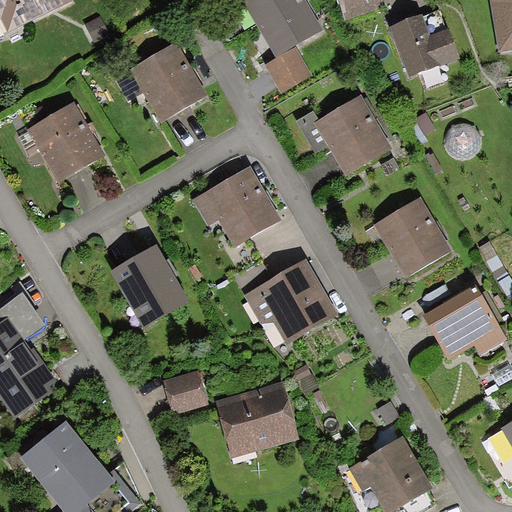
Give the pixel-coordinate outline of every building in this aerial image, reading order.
[(0,0),(0,22),(3,21),(10,35),(72,3),(70,0),(0,0)] [(251,0),(245,4),(278,61),(298,49),(324,34),(306,5),(303,0),(251,0)] [(383,0),(337,0),(345,22),(386,8),(383,0)] [(511,0),(490,0),(499,55),(511,52),(511,0)] [(390,32),(409,81),(458,63),(439,13),(414,23),(390,32)] [(177,47),(124,78),(139,104),(146,100),(161,125),(206,99),(193,75),(177,47)] [(314,76),(298,49),(278,61),(265,68),(281,95),(314,76)] [(361,101),(320,125),(313,114),(296,124),(313,153),(326,146),(344,177),(390,151),(376,126),(361,101)] [(75,106),(27,134),(58,187),(106,159),(75,106)] [(478,149),(482,126),(455,123),(452,145),(478,149)] [(234,252),(281,224),(265,196),(250,169),(194,203),(209,228),(218,222),(234,252)] [(420,202),(377,227),(406,280),(450,255),(435,228),(420,202)] [(142,329),(190,303),(169,265),(158,245),(110,271),(142,329)] [(286,346),(336,320),(320,290),(307,267),(273,285),(263,266),(238,280),(263,327),(272,321),(286,346)] [(454,299),(422,318),(447,361),(474,345),(480,355),(505,341),(474,288),(454,299)] [(0,308),(0,318),(2,321),(7,318),(23,341),(46,325),(23,292),(0,308)] [(2,321),(0,323),(0,395),(16,418),(56,390),(52,384),(56,381),(34,350),(31,353),(23,341),(7,318),(2,321)] [(307,367),(295,373),(307,395),(318,389),(307,367)] [(174,415),(209,404),(198,369),(163,380),(174,415)] [(283,387),(216,406),(232,461),(298,442),(283,387)] [(67,421),(21,457),(63,510),(59,511),(133,511),(142,505),(114,469),(108,474),(90,450),(67,421)] [(511,424),(493,435),(508,462),(511,460),(511,424)] [(397,511),(434,491),(405,440),(382,453),(347,473),(361,498),(373,492),(384,511),(397,511)]
